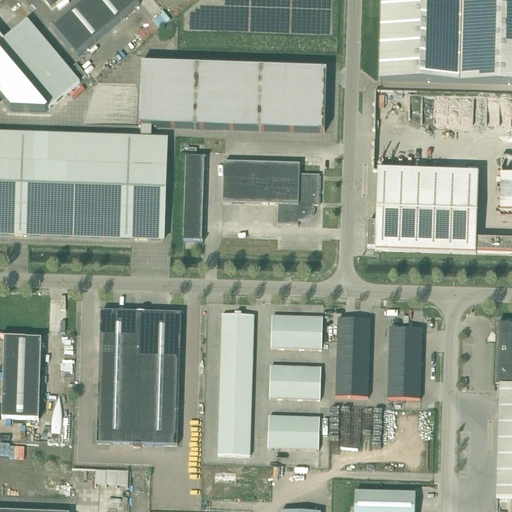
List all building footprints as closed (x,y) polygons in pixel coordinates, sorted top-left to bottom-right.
[(62,0),(43,0),(51,9),(62,0)] [(134,0),(83,0),(52,27),(78,58),(116,26),(140,6),(134,0)] [(511,0),(381,0),(379,82),(511,85),(511,0)] [(164,10),(141,32),(149,40),(172,19),(164,10)] [(46,113),(80,84),(68,70),(27,21),(3,43),(0,39),(0,36),(0,35),(0,98),(12,113),(46,113)] [(68,70),(80,84),(88,78),(76,64),(68,70)] [(138,128),(141,128),(152,128),(325,134),(327,71),(141,65),(138,128)] [(0,236),(163,242),(167,141),(0,135),(0,236)] [(186,159),(186,171),(204,171),(204,160),(206,160),(206,159),(186,159)] [(319,207),(320,176),(299,176),(300,166),(224,164),(223,205),(278,206),(277,226),(298,227),(298,222),(300,222),(302,222),(304,222),(306,222),(307,221),(309,220),(310,220),(310,219),(312,218),(312,217),(313,216),(313,214),(314,213),(314,211),(314,210),(314,209),(314,207),(319,207)] [(186,171),(185,183),(204,183),(204,171),(186,171)] [(476,255),(476,253),(506,254),(506,243),(476,242),(479,175),(378,172),(376,223),(368,223),(367,250),(375,250),(375,252),(476,255)] [(511,174),(499,174),(499,212),(511,211),(511,174)] [(185,183),(185,195),(203,195),(204,183),(185,183)] [(185,195),(185,207),(203,207),(203,195),(185,195)] [(185,207),(184,219),(203,219),(203,207),(185,207)] [(184,219),(184,231),(202,231),(203,219),(184,219)] [(202,231),(184,231),(183,243),(203,243),(202,243),(202,231)] [(181,315),(101,313),(97,445),(177,447),(181,315)] [(235,317),(222,317),(218,457),(250,458),(254,318),(241,317),(241,314),(235,314),(235,317)] [(271,350),(281,351),(322,352),(323,319),(272,318),(271,350)] [(371,321),(339,320),(337,398),(369,399),(371,321)] [(511,327),(496,327),(494,391),(495,392),(495,388),(500,388),(497,500),(511,500),(511,327)] [(423,331),(391,330),(389,400),(421,401),(423,331)] [(5,340),(2,420),(39,421),(42,341),(26,340),(1,339),(1,340),(5,340)] [(321,370),(311,369),(271,368),(270,400),(320,402),(321,370)] [(269,418),(269,435),(268,451),(319,452),(320,420),(269,418)] [(414,511),(415,495),(355,494),(354,511),(414,511)]
